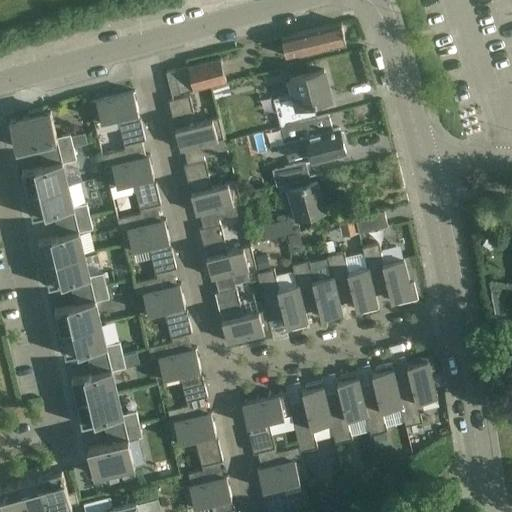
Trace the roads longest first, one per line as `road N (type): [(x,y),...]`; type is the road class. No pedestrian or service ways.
road 1 (residential): [(218,371),(134,49)]
road 2 (residential): [(0,168),(63,429),(7,443)]
road 3 (residential): [(218,371),(463,316)]
road 4 (residential): [(495,511),(463,316)]
road 5 (residential): [(134,49),(315,0)]
road 6 (residential): [(463,316),(418,146)]
road 7 (residential): [(418,146),(378,0)]
road 8 (residential): [(254,511),(218,371)]
road 9 (residential): [(0,85),(134,49)]
